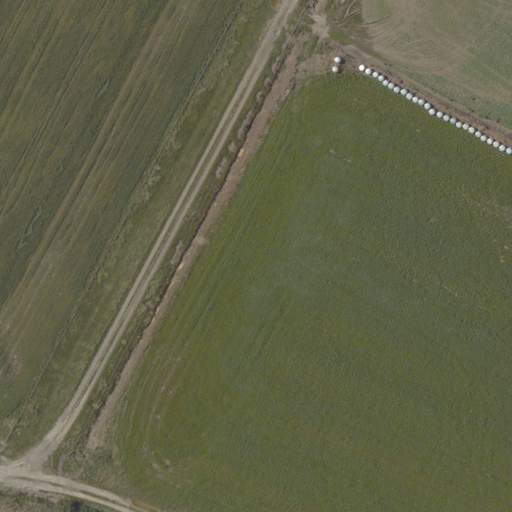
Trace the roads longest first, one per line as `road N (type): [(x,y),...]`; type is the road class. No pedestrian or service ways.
road 1 (track): [(276,0),(46,430),(4,466)]
road 2 (track): [(138,511),(0,466)]
